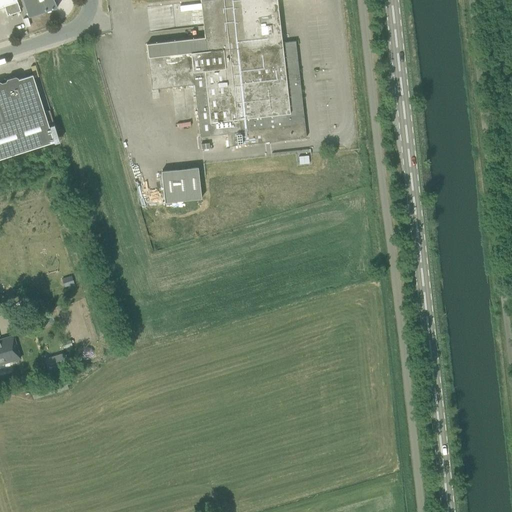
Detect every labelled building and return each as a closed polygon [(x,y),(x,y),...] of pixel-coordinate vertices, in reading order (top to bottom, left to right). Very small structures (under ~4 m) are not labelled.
[(0,0),(0,7),(5,6),(8,15),(20,10),(16,0),(0,0)] [(22,0),(25,8),(28,17),(57,8),(54,0),(22,0)] [(276,0),(199,0),(200,2),(206,1),(210,33),(204,34),(204,38),(146,44),(151,90),(194,85),(200,137),(227,134),(228,146),(306,138),(299,81),(297,81),(296,75),(298,75),(295,41),(281,42),(276,0)] [(0,159),(54,142),(32,75),(6,83),(5,82),(1,83),(2,85),(0,85),(0,159)] [(298,157),(299,164),(309,163),(308,156),(298,157)] [(164,203),(200,199),(197,168),(161,172),(164,203)] [(71,276),(62,278),(64,286),(73,283),(71,276)] [(0,364),(19,359),(12,336),(0,339),(0,364)] [(62,353),(44,359),(45,362),(48,371),(48,372),(66,367),(66,365),(62,353)] [(42,361),(35,363),(38,375),(45,373),(42,361)] [(63,375),(29,386),(33,398),(67,388),(63,375)]
